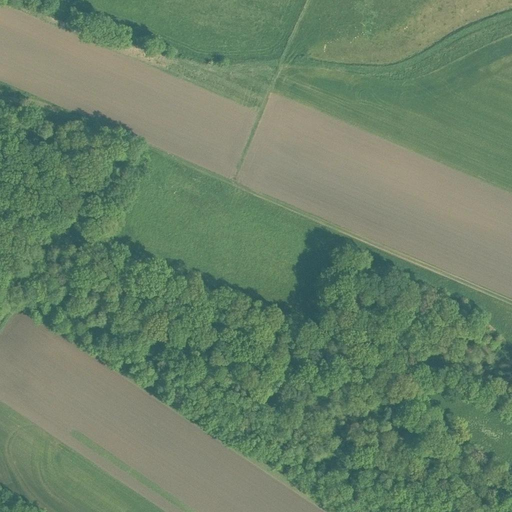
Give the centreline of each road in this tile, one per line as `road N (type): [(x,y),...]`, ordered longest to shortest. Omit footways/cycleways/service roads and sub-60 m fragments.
road 1 (track): [(511,303),(228,181)]
road 2 (track): [(228,181),(106,129),(0,100)]
